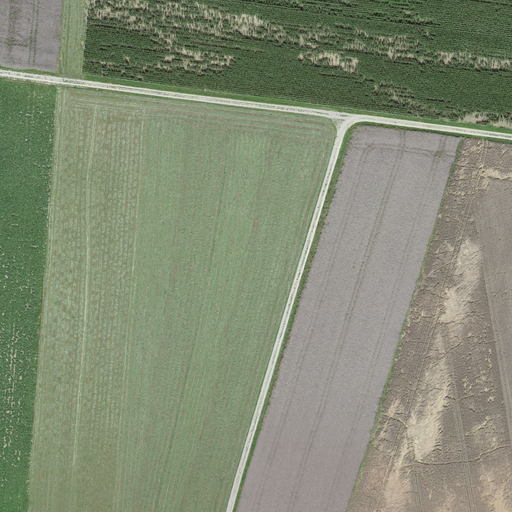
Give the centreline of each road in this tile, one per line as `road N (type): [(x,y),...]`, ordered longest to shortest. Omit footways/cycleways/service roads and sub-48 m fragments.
road 1 (track): [(511,138),(0,72)]
road 2 (track): [(232,511),(346,117)]
